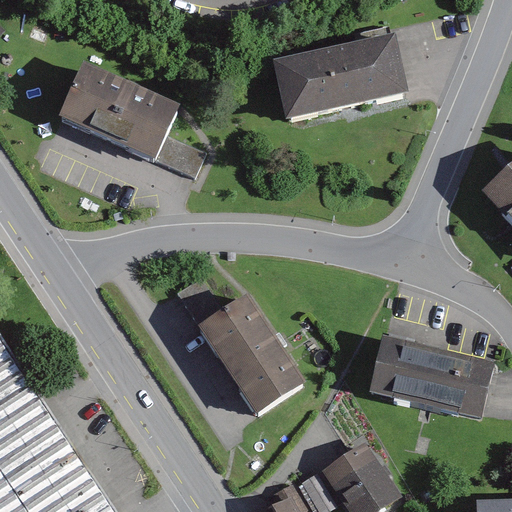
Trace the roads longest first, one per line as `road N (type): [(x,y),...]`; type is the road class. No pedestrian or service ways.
road 1 (residential): [(59,279),(110,251),(190,238),(247,238),(401,261)]
road 2 (residential): [(401,261),(506,0)]
road 3 (secondary): [(59,279),(213,511)]
road 4 (residential): [(401,261),(480,300),(511,335)]
